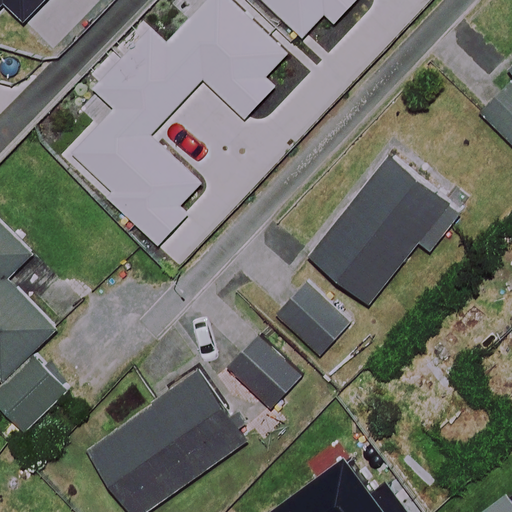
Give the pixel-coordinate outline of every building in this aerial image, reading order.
[(77,17),(59,0),(39,0),(16,24),(43,51),(77,17)] [(396,0),(306,0),(313,6),(276,46),(302,71),(339,33),(353,46),(396,0)] [(188,119),(130,60),(66,122),(151,209),(170,190),(184,203),(219,168),(179,128),(188,119)] [(511,60),(507,66),(511,70),(511,80),(481,111),(511,142),(511,60)] [(460,214),(387,154),(307,250),(371,303),(421,242),(431,250),(460,214)] [(34,251),(0,216),(0,374),(7,382),(0,388),(0,403),(26,430),(67,389),(32,354),(59,327),(8,276),(34,251)] [(352,323),(306,281),(277,313),(323,355),(352,323)] [(428,332),(412,318),(368,364),(384,379),(428,332)] [(303,376),(258,334),(228,366),(274,408),(303,376)] [(150,511),(248,441),(196,370),(89,448),(135,511),(150,511)] [(511,511),(511,499),(494,511),(511,511)]
